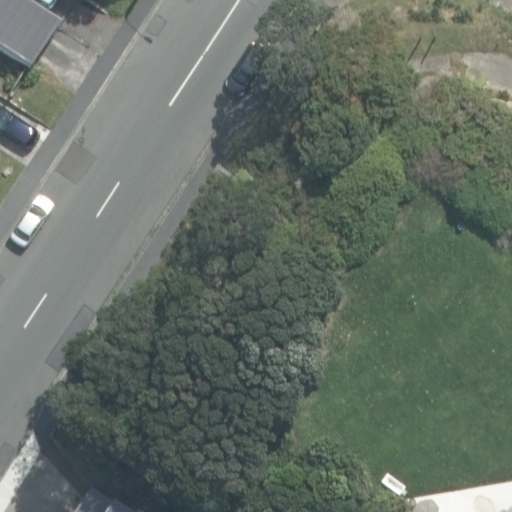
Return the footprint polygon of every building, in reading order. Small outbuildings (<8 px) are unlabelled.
[(0,0),(0,50),(30,71),(62,21),(29,0),(0,0)] [(388,53),(394,99),(469,90),(463,43),(388,53)] [(216,171),(176,232),(222,258),(260,200),(216,171)] [(469,424),(499,451),(503,445),(510,451),(511,447),(511,293),(487,271),(419,349),(484,406),(469,424)] [(135,511),(95,486),(78,511),(135,511)]
